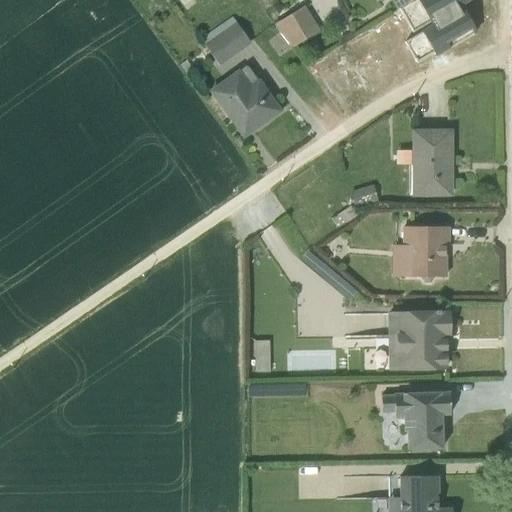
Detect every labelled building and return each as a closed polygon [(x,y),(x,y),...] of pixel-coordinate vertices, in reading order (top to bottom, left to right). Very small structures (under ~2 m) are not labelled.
[(458,44),(490,43),(489,0),(411,0),(403,5),(411,23),(410,23),(412,30),(449,21),(458,21),(458,44)] [(304,6),(274,25),(291,48),(318,31),(304,6)] [(250,44),(232,18),(200,39),(218,66),(250,44)] [(423,27),(412,30),(416,49),(428,46),(423,27)] [(237,70),(210,90),(243,136),(278,111),(246,67),(239,72),(237,70)] [(449,132),(412,133),(413,152),(401,152),(401,165),(411,166),(411,195),(449,195),(449,132)] [(349,193),(354,209),(377,202),(372,185),(349,193)] [(350,207),(331,219),(337,228),(344,223),(346,224),(356,217),(350,207)] [(433,277),(445,277),(446,256),(444,256),(444,246),(448,246),(449,228),(401,228),(401,245),(407,245),(407,277),(420,277),(423,283),(429,283),(433,277)] [(387,313),(387,369),(444,369),(444,336),(448,335),(447,313),(387,313)] [(441,449),(441,448),(440,416),(449,415),(448,393),(380,395),(380,413),(393,414),(393,419),(401,420),(402,433),(404,434),(405,450),(441,449)] [(398,477),(398,498),(387,499),(387,511),(450,511),(451,509),(437,509),(436,476),(398,477)]
